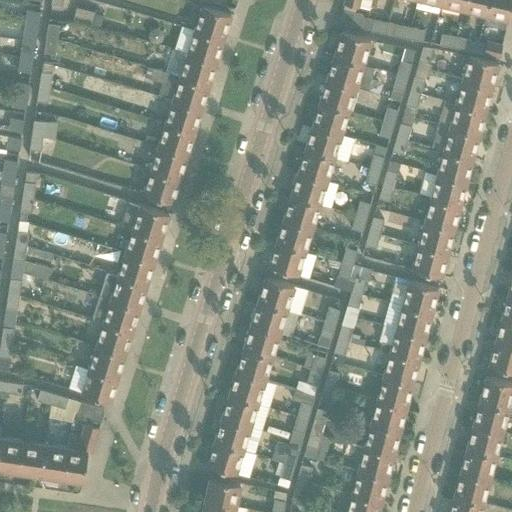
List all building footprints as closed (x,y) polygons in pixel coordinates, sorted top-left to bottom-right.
[(344,0),(340,20),(340,22),(340,23),(341,24),(342,24),(360,28),(363,14),(357,12),(359,0),(344,0)] [(488,0),(464,0),(463,7),(485,12),(488,0)] [(511,0),(488,0),(485,12),(508,17),(511,0)] [(201,5),(194,29),(222,38),(229,14),(201,5)] [(26,15),(25,21),(37,23),(39,12),(26,10),(26,15)] [(95,14),(92,24),(99,26),(102,16),(95,14)] [(370,30),(384,33),(387,22),(373,19),(370,30)] [(25,21),(23,34),(35,36),(37,23),(25,21)] [(47,22),(45,37),(55,38),(58,24),(47,22)] [(393,35),(409,38),(412,27),(395,24),(393,35)] [(412,27),(409,38),(423,41),(425,29),(412,27)] [(194,29),(186,52),(215,61),(222,38),(194,29)] [(341,30),(334,54),(362,63),(369,39),(341,30)] [(438,44),(454,47),(456,36),(440,33),(438,44)] [(456,36),(454,47),(465,49),(467,38),(456,36)] [(55,38),(45,37),(42,51),(53,53),(55,38)] [(483,53),(499,57),(501,46),(486,42),(483,53)] [(21,45),(19,57),(31,59),(33,47),(21,45)] [(418,60),(429,63),(433,48),(422,46),(418,60)] [(186,52),(179,76),(207,84),(215,61),(186,52)] [(334,54),(327,77),(355,86),(355,84),(367,87),(373,68),(361,64),(362,63),(334,54)] [(469,54),(463,79),(491,86),(497,62),(469,54)] [(19,57),(17,70),(29,72),(31,59),(19,57)] [(400,60),(396,73),(407,77),(411,63),(400,60)] [(148,66),(145,77),(176,86),(179,76),(153,67),(148,66)] [(40,70),(37,85),(48,87),(50,71),(40,70)] [(407,77),(396,73),(391,88),(403,92),(407,77)] [(176,86),(172,99),(200,108),(207,84),(179,76),(176,86)] [(413,76),(409,90),(420,92),(424,80),(413,76)] [(327,77),(319,101),(347,109),(355,86),(327,77)] [(463,79),(456,102),(484,110),(491,86),(463,79)] [(16,81),(14,93),(23,94),(26,95),(28,83),(27,83),(26,83),(16,81)] [(48,87),(37,85),(35,99),(46,101),(48,87)] [(420,92),(409,90),(405,103),(416,106),(420,92)] [(14,93),(12,106),(24,108),(26,95),(23,94),(14,93)] [(172,99),(165,122),(193,131),(200,108),(172,99)] [(319,101),(312,124),(340,133),(347,109),(319,101)] [(456,102),(450,126),(478,133),(484,110),(456,102)] [(386,107),(382,120),(394,124),(398,110),(386,107)] [(10,118),(8,130),(20,132),(21,132),(23,120),(22,120),(20,120),(11,118),(10,118)] [(33,121),(31,134),(41,136),(42,136),(54,138),(54,137),(56,123),(55,123),(44,122),(33,120),(33,121)] [(394,124),(382,120),(378,135),(389,139),(394,124)] [(165,122),(157,146),(186,154),(193,131),(165,122)] [(399,123),(395,136),(406,139),(410,126),(399,123)] [(312,124),(305,147),(333,156),(333,157),(347,161),(354,138),(340,134),(340,133),(312,124)] [(450,126),(444,149),(472,157),(478,133),(450,126)] [(29,148),(29,159),(38,160),(42,136),(41,136),(31,134),(29,148)] [(7,139),(6,148),(17,149),(18,150),(20,138),(19,138),(8,136),(7,139)] [(406,139),(395,136),(391,151),(402,154),(406,139)] [(157,146),(150,169),(178,178),(186,154),(157,146)] [(305,147),(297,171),(325,180),(333,156),(305,147)] [(444,149),(437,173),(465,181),(472,157),(444,149)] [(372,154),(369,167),(380,171),(384,157),(372,154)] [(4,159),(2,171),(11,173),(14,173),(15,173),(17,161),(16,161),(4,159)] [(380,171),(369,167),(364,182),(375,186),(380,171)] [(178,178),(150,169),(143,193),(171,202),(178,178)] [(386,170),(382,183),(393,186),(397,173),(386,170)] [(2,171),(0,184),(10,186),(12,186),(13,186),(15,173),(14,173),(11,173),(2,171)] [(297,171),(290,194),(318,203),(325,180),(297,171)] [(437,173),(431,197),(459,204),(465,181),(437,173)] [(23,180),(20,196),(31,197),(33,182),(23,180)] [(393,186),(382,183),(377,198),(388,201),(393,186)] [(290,194),(283,218),(311,226),(318,203),(290,194)] [(0,195),(0,207),(6,209),(9,209),(10,209),(11,197),(10,197),(8,197),(0,195)] [(31,197),(20,196),(18,209),(29,211),(31,197)] [(431,197),(425,220),(453,228),(459,204),(431,197)] [(359,200),(355,214),(365,218),(369,203),(359,200)] [(120,225),(132,228),(160,237),(167,213),(128,201),(120,225)] [(0,207),(0,221),(7,222),(8,222),(10,209),(9,209),(6,209),(0,207)] [(365,218),(355,214),(351,228),(362,231),(365,218)] [(372,216),(368,230),(379,233),(383,219),(372,216)] [(283,218),(276,241),(304,250),(311,226),(283,218)] [(425,220),(418,244),(446,251),(453,228),(425,220)] [(132,228),(124,251),(153,260),(160,237),(132,228)] [(17,230),(15,245),(24,246),(26,246),(28,232),(26,231),(24,231),(17,230)] [(379,233),(368,230),(364,244),(375,247),(379,233)] [(304,250),(276,241),(268,265),(296,274),(304,250)] [(418,244),(412,268),(421,270),(440,276),(446,251),(418,244)] [(13,245),(9,269),(20,271),(24,246),(15,245),(13,245)] [(345,248),(341,261),(352,265),(355,251),(345,248)] [(124,251),(117,275),(145,284),(153,260),(124,251)] [(328,258),(326,266),(339,270),(341,261),(328,258)] [(51,269),(24,261),(21,269),(48,278),(51,269)] [(352,265),(341,261),(339,270),(337,276),(348,278),(348,277),(348,276),(352,265)] [(107,271),(99,295),(138,307),(145,284),(117,275),(107,271)] [(336,275),(333,286),(351,291),(354,279),(354,278),(348,276),(348,277),(348,278),(337,276),(336,275)] [(265,277),(257,301),(285,310),(293,285),(284,283),(265,277)] [(354,279),(351,291),(362,294),(365,281),(354,278),(354,279)] [(10,279),(8,294),(14,295),(16,295),(19,295),(21,281),(21,280),(10,279)] [(409,280),(402,305),(430,312),(437,287),(409,280)] [(362,294),(351,291),(346,306),(357,309),(362,294)] [(511,294),(508,293),(502,317),(511,319),(511,294)] [(8,294),(5,307),(14,309),(17,309),(19,295),(16,295),(14,295),(8,294)] [(92,318),(103,321),(131,330),(138,307),(99,295),(92,318)] [(257,301),(250,324),(278,333),(285,310),(257,301)] [(388,301),(382,324),(396,328),(424,336),(430,312),(402,305),(388,301)] [(328,307),(324,322),(334,325),(338,310),(328,307)] [(511,319),(502,317),(495,340),(511,344),(511,319)] [(103,321),(95,345),(124,353),(131,330),(103,321)] [(334,325),(324,322),(320,335),(331,338),(334,325)] [(250,324),(243,348),(271,356),(278,333),(250,324)] [(340,324),(337,338),(348,340),(351,327),(340,324)] [(2,327),(0,343),(7,344),(9,344),(11,344),(14,329),(2,327)] [(380,349),(389,352),(418,359),(424,336),(396,328),(391,344),(382,342),(380,349)] [(348,340),(337,338),(332,352),(344,355),(348,340)] [(511,344),(495,340),(488,364),(511,370),(511,344)] [(0,343),(0,356),(7,357),(9,357),(11,344),(9,344),(7,344),(0,343)] [(95,345),(88,368),(116,377),(124,353),(95,345)] [(243,348),(236,371),(263,380),(271,356),(243,348)] [(389,352),(383,375),(411,383),(418,359),(389,352)] [(314,354),(310,368),(321,372),(325,358),(314,354)] [(116,377),(88,368),(81,392),(109,401),(116,377)] [(310,368),(305,382),(317,386),(321,372),(310,368)] [(236,371),(228,394),(256,403),(263,380),(236,371)] [(327,371),(323,384),(334,387),(338,374),(327,371)] [(383,375),(377,399),(405,406),(411,383),(383,375)] [(511,382),(486,376),(479,400),(508,408),(511,408),(511,382)] [(7,381),(5,392),(20,394),(22,383),(7,381)] [(334,387),(323,384),(319,399),(330,401),(334,387)] [(37,399),(52,404),(56,392),(40,388),(37,399)] [(294,389),(291,399),(300,401),(300,402),(296,415),(307,419),(310,405),(312,406),(315,395),(294,389)] [(56,392),(52,404),(65,408),(68,396),(56,392)] [(228,394),(221,418),(249,426),(256,403),(228,394)] [(377,399),(370,422),(399,430),(405,406),(377,399)] [(479,400),(473,424),(501,431),(508,408),(479,400)] [(81,402),(77,415),(100,422),(103,412),(103,411),(102,410),(102,409),(101,409),(101,408),(100,408),(100,407),(98,407),(95,406),(81,402)] [(296,415),(292,430),(302,433),(303,433),(307,419),(296,415)] [(221,418),(214,441),(242,450),(254,453),(261,430),(249,426),(221,418)] [(313,419),(309,431),(310,431),(320,434),(323,422),(313,419)] [(370,422),(364,446),(392,454),(399,430),(370,422)] [(67,447),(62,477),(81,480),(86,451),(90,452),(97,428),(84,424),(80,436),(69,434),(67,447)] [(473,424),(466,447),(495,455),(501,431),(473,424)] [(310,431),(303,456),(323,462),(330,438),(320,435),(320,434),(310,431)] [(291,434),(289,440),(300,443),(301,437),(291,434)] [(0,467),(17,470),(21,440),(0,436),(0,467)] [(17,470),(39,473),(44,444),(21,440),(17,470)] [(214,441),(207,464),(226,470),(234,473),(248,477),(256,454),(254,453),(242,450),(214,441)] [(348,441),(341,465),(358,470),(386,477),(392,454),(364,446),(348,441)] [(276,442),(271,459),(283,463),(293,466),(297,452),(297,451),(286,449),(287,445),(276,442)] [(39,473),(62,477),(67,447),(44,444),(39,473)] [(466,447),(460,471),(489,478),(495,455),(466,447)] [(283,463),(279,476),(280,477),(289,479),(293,466),(283,463)] [(300,465),(296,478),(307,481),(310,468),(300,465)] [(358,470),(352,493),(380,501),(386,477),(358,470)] [(460,471),(454,494),(482,502),(489,478),(460,471)] [(210,475),(205,498),(234,504),(239,482),(210,475)] [(292,493),(289,502),(291,502),(300,505),(303,496),(307,481),(296,478),(292,493)] [(352,493),(346,511),(376,511),(380,501),(352,493)] [(454,494),(448,511),(479,511),(482,502),(454,494)] [(205,498),(201,511),(244,511),(246,507),(234,504),(205,498)] [(273,500),(270,511),(283,511),(285,502),(273,500)]
